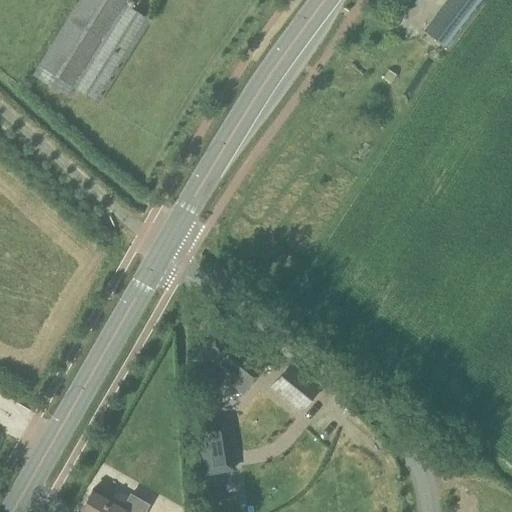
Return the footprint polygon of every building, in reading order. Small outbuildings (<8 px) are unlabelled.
[(446,49),(482,1),(480,0),(448,0),(424,32),(446,49)] [(242,394),(266,363),(238,341),(240,338),(226,327),(192,369),(216,388),(223,379),(242,394)] [(300,411),(317,389),(286,364),(268,387),(300,411)] [(261,432),(275,410),(254,397),(240,418),(261,432)] [(225,421),(195,425),(203,477),(233,472),(225,421)] [(333,474),(313,475),(313,511),(357,511),(356,475),(333,475),(333,474)] [(233,496),(284,497),(284,483),(234,482),(233,496)] [(359,483),(361,507),(376,506),(374,482),(359,483)] [(144,511),(147,506),(128,495),(123,505),(93,489),(79,511),(144,511)]
